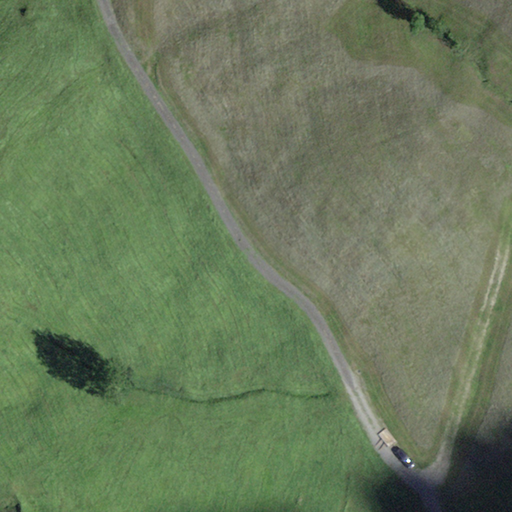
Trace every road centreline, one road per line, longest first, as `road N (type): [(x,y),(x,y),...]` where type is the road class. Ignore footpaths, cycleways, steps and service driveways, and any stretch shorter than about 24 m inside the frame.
road 1 (track): [(431,511),(326,320),(246,248),(108,0)]
road 2 (track): [(420,496),(447,457),(511,239)]
